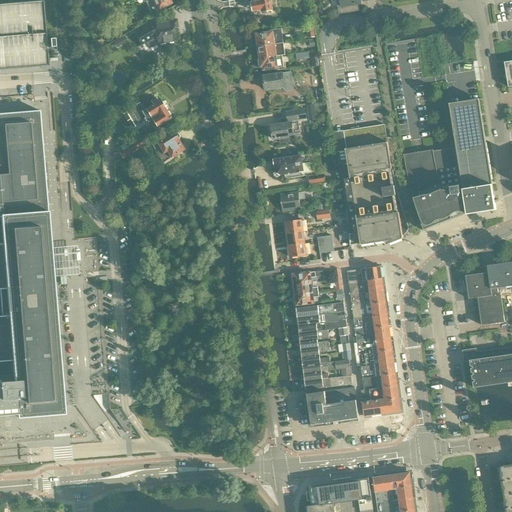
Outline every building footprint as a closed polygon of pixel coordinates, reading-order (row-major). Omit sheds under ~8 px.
[(169,0),(151,0),(146,3),(151,13),(171,4),(169,0)] [(262,10),(262,12),(272,10),(270,0),(251,0),(252,4),(250,5),(251,10),(253,10),(253,11),(262,10)] [(361,0),(336,0),(339,15),(360,12),(359,5),(362,5),(361,0)] [(0,70),(42,67),(49,66),(47,51),(50,51),(50,56),(56,56),(55,38),(49,39),(50,47),(47,48),(43,1),(0,4),(0,70)] [(176,41),(172,20),(150,24),(134,33),(141,45),(145,43),(149,49),(157,44),(176,41)] [(306,27),(308,38),(314,37),(313,26),(306,27)] [(268,33),(256,35),(258,47),(283,43),(281,29),(268,31),(268,33)] [(129,41),(126,36),(115,42),(118,48),(129,41)] [(258,48),(257,48),(258,54),(259,54),(260,59),(282,55),(284,55),(283,43),(258,47),(258,48)] [(282,55),(260,59),(261,67),(263,66),(264,70),(277,68),(278,70),(286,69),(285,61),(283,62),(282,55)] [(312,67),(319,66),(318,56),(311,57),(312,67)] [(264,82),(263,84),(262,84),(263,88),(265,89),(265,90),(283,87),(284,89),(287,92),(291,91),(293,88),(291,72),(263,76),(264,82)] [(139,125),(143,122),(149,132),(169,120),(170,117),(164,108),(164,105),(165,105),(163,102),(162,102),(160,101),(159,101),(158,102),(155,98),(150,101),(153,105),(144,111),(139,104),(130,110),(126,112),(135,127),(139,125)] [(420,219),(421,220),(425,229),(423,230),(423,231),(467,214),(467,215),(496,210),(495,202),(498,201),(498,200),(495,201),(486,142),(479,100),(450,104),(456,147),(404,155),(406,166),(408,177),(408,178),(410,188),(411,189),(413,198),(414,199),(417,209),(417,210),(420,219)] [(307,105),(310,119),(316,118),(314,104),(307,105)] [(0,413),(10,413),(18,412),(18,416),(66,411),(66,408),(53,276),(58,276),(67,275),(79,274),(77,246),(65,247),(55,248),(51,248),(47,208),(40,110),(40,109),(0,112),(0,413)] [(273,138),(273,139),(280,138),(280,142),(289,141),(288,137),(289,137),(288,135),(298,133),(300,133),(298,122),(306,121),(305,109),(287,112),(288,123),(271,126),(272,131),(270,133),(270,137),(273,138)] [(343,131),(345,141),(334,143),(335,152),(340,173),(341,173),(349,225),(348,225),(350,246),(351,246),(351,245),(361,244),(361,246),(388,241),(389,245),(390,245),(402,240),(403,239),(403,236),(404,235),(405,234),(406,233),(407,232),(408,231),(408,229),(408,228),(408,226),(407,225),(404,214),(400,203),(398,196),(396,187),(392,169),(388,143),(387,143),(385,125),(343,131)] [(177,133),(174,133),(174,132),(152,146),(163,163),(170,158),(182,151),(183,148),(178,141),(179,140),(178,140),(179,137),(177,133)] [(119,152),(123,159),(144,146),(140,139),(134,142),(132,139),(120,147),(122,150),(119,152)] [(280,175),(285,174),(285,179),(304,176),(301,156),(287,158),(274,160),(275,172),(274,173),(274,176),(276,178),(279,177),(280,175)] [(280,195),(283,212),(294,210),(295,211),(301,210),(298,192),(280,195)] [(316,212),(317,220),(330,218),(329,211),(316,212)] [(286,222),(287,234),(304,232),(302,220),(286,222)] [(287,234),(289,246),(305,244),(304,232),(287,234)] [(332,236),(325,237),(327,253),(334,252),(332,236)] [(327,253),(325,237),(318,238),(320,254),(327,253)] [(305,244),(289,246),(290,257),(307,255),(305,244)] [(511,262),(487,266),(488,273),(491,289),(498,288),(504,287),(511,286),(511,262)] [(381,266),(347,271),(349,283),(383,279),(381,266)] [(294,280),(293,281),(293,284),(295,285),(311,283),(317,283),(317,277),(324,276),(323,271),(293,275),(294,280)] [(483,274),(465,276),(466,279),(469,299),(478,298),(478,304),(481,326),(505,323),(501,294),(504,290),(504,287),(498,288),(491,289),(488,273),(483,274)] [(94,398),(121,437),(124,435),(126,434),(109,409),(108,395),(99,283),(107,282),(107,279),(107,277),(73,280),(83,397),(94,396),(94,398)] [(383,279),(349,283),(351,295),(384,291),(383,279)] [(295,286),(294,287),(294,290),(295,291),(296,295),(319,293),(318,288),(317,283),(311,283),(295,285),(295,286)] [(384,291),(351,295),(352,307),(386,302),(384,291)] [(296,299),(295,300),(296,304),(297,304),(297,305),(314,303),(313,298),(319,297),(319,293),(296,295),(296,299)] [(386,302),(352,307),(354,319),(388,314),(386,302)] [(318,306),(296,309),(297,318),(323,315),(334,314),(334,313),(345,312),(344,303),(318,306)] [(323,315),(297,318),(298,326),(321,324),(324,323),(332,322),(346,321),(345,316),(338,317),(338,315),(334,316),(334,314),(323,315)] [(388,314),(354,319),(355,325),(356,337),(357,343),(391,338),(388,314)] [(324,323),(321,324),(322,331),(328,330),(339,329),(347,328),(346,321),(332,322),(324,323)] [(321,324),(298,326),(299,334),(317,332),(322,331),(321,324)] [(317,332),(299,334),(300,342),(318,340),(329,338),(328,330),(322,331),(317,332)] [(357,343),(354,343),(358,367),(361,367),(394,362),(393,350),(391,338),(357,343)] [(318,340),(300,342),(301,350),(330,347),(329,342),(318,343),(318,340)] [(330,347),(301,350),(302,358),(319,356),(319,353),(330,351),(330,347)] [(511,347),(477,352),(476,349),(462,351),(464,363),(470,362),(474,388),(508,383),(509,387),(511,386),(511,347)] [(319,356),(302,358),(303,366),(326,363),(330,363),(330,358),(320,360),(319,356)] [(326,363),(303,366),(304,374),(321,372),(327,371),(342,369),(350,368),(349,360),(330,363),(326,363)] [(394,362),(361,367),(364,390),(361,391),(398,386),(394,362)] [(321,372),(304,374),(305,382),(328,379),(328,375),(322,375),(321,372)] [(328,379),(305,382),(306,390),(331,387),(352,385),(351,377),(328,379)] [(398,386),(361,391),(362,400),(365,416),(401,411),(398,386)] [(359,417),(355,388),(353,388),(308,394),(309,401),(305,401),(309,425),(316,425),(316,427),(327,426),(327,423),(341,421),(342,424),(353,422),(352,419),(359,418),(359,417)] [(511,511),(511,465),(500,467),(506,511),(511,511)] [(410,473),(392,475),(394,489),(412,486),(410,473)] [(373,478),(375,492),(394,489),(392,475),(373,478)] [(310,492),(307,492),(308,501),(311,501),(312,506),(308,506),(308,507),(330,503),(330,504),(331,503),(334,503),(338,502),(339,503),(354,501),(354,500),(359,500),(372,498),(369,481),(369,478),(352,480),(351,477),(334,480),(335,483),(309,486),(310,492)] [(375,492),(377,503),(414,498),(412,486),(394,489),(375,492)] [(372,498),(359,500),(360,511),(373,509),(372,500),(372,498)] [(415,511),(414,498),(377,503),(378,511),(415,511)] [(330,503),(308,507),(312,507),(312,511),(332,511),(331,503),(330,504),(330,503)]
